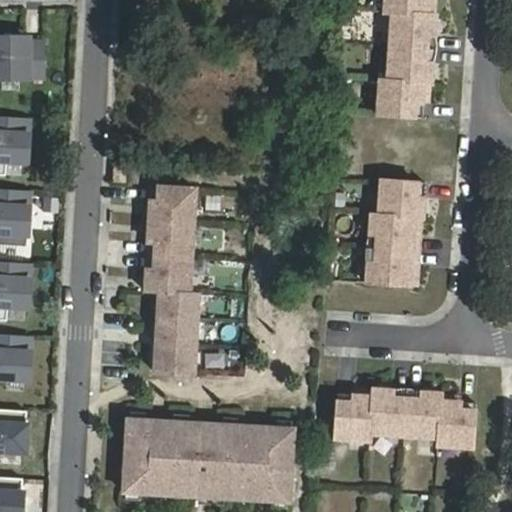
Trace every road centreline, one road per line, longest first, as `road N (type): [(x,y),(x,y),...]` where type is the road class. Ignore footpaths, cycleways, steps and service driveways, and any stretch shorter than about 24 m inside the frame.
road 1 (residential): [(101,0),(70,511)]
road 2 (residential): [(468,338),(485,127)]
road 3 (residential): [(328,331),(468,338)]
road 4 (residential): [(485,127),(496,0)]
